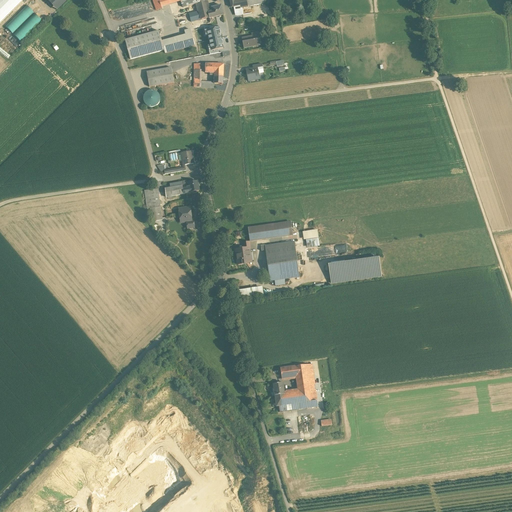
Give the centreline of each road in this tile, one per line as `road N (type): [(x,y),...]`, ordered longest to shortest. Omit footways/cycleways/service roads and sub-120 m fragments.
road 1 (tertiary): [(224,0),(230,90),(201,168),(220,270),(215,283),(0,500)]
road 2 (track): [(223,107),(511,71)]
road 3 (track): [(218,276),(290,511)]
road 4 (track): [(436,78),(511,294)]
road 5 (track): [(98,0),(155,179)]
road 6 (track): [(331,399),(511,375)]
road 7 (track): [(155,179),(0,203)]
